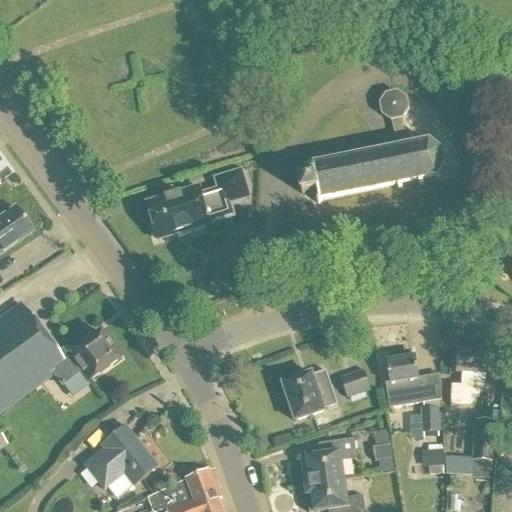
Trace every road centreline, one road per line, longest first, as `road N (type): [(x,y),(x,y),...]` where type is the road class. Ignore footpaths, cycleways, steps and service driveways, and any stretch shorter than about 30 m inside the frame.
road 1 (residential): [(181,354),(360,306),(458,307),(511,321)]
road 2 (unclassified): [(181,354),(0,115)]
road 3 (unclassified): [(249,511),(218,422),(181,354)]
